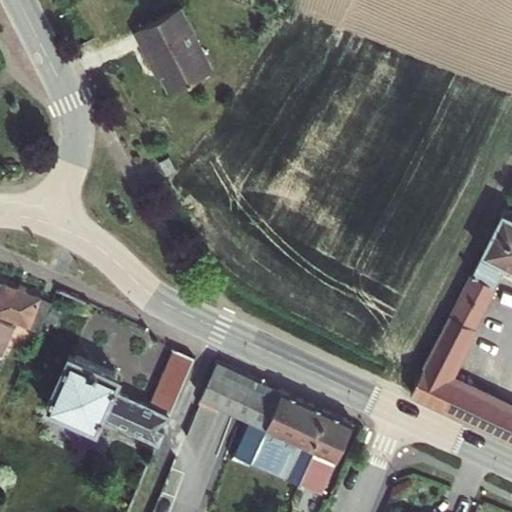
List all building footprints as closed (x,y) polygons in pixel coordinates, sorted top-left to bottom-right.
[(177,8),(134,32),(145,51),(155,70),(158,68),(171,91),(210,70),(177,8)] [(169,155),(160,160),(168,175),(177,169),(173,162),(169,155)] [(511,212),(504,209),(500,219),(498,219),(481,253),(499,261),(511,267),(511,212)] [(492,430),(511,440),(511,406),(447,377),(501,272),(495,268),(499,261),(481,253),(421,369),(418,376),(410,392),(492,430)] [(21,287),(0,276),(0,346),(15,316),(40,328),(52,301),(21,287)] [(177,343),(147,407),(115,392),(120,380),(72,358),(49,408),(108,436),(114,424),(157,444),(195,351),(186,347),(177,343)] [(196,401),(298,446),(283,479),(296,485),(311,451),(307,450),(324,412),(269,386),(214,361),(196,401)] [(338,418),(324,412),(307,450),(311,451),(296,485),(320,496),(352,425),(338,418)]
